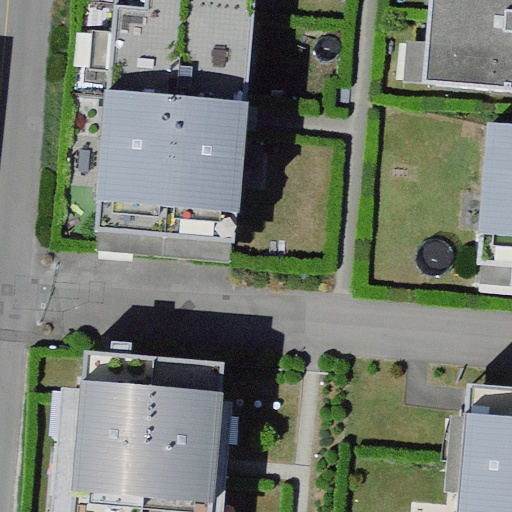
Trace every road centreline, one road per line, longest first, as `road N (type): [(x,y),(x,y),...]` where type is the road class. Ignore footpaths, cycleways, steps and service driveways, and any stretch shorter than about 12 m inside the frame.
road 1 (residential): [(511,334),(6,296)]
road 2 (residential): [(6,296),(28,0)]
